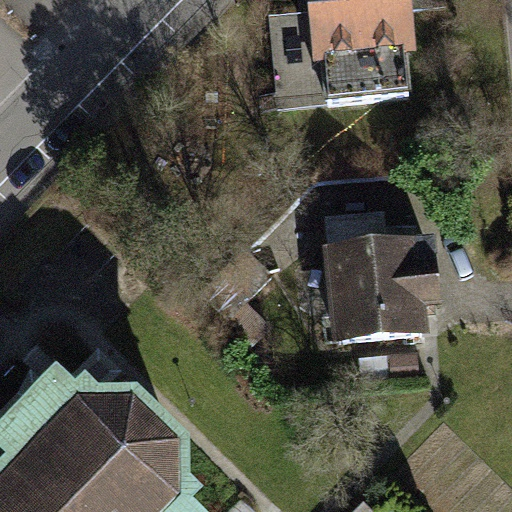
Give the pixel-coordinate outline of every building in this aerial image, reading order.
[(313,0),(314,17),(273,20),(279,111),(410,103),(407,59),(413,59),(410,13),(432,11),(431,0),(313,0)] [(330,225),(340,344),(421,337),(419,308),(434,307),(430,250),(386,254),(383,220),(330,225)] [(202,294),(228,321),(271,280),(246,253),(202,294)] [(0,511),(184,511),(190,507),(181,497),(182,460),(136,414),(97,416),(88,406),(77,416),(59,400),(4,455),(6,458),(0,464),(0,511)] [(349,511),(370,511),(360,502),(349,511)]
